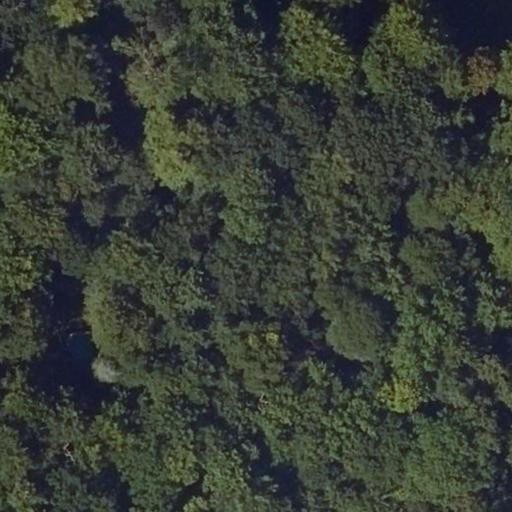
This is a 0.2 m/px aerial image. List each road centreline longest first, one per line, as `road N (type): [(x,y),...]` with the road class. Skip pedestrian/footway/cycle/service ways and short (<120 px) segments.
road 1 (track): [(511,176),(414,226),(267,511)]
road 2 (track): [(414,226),(374,206),(246,251),(113,252),(0,275)]
